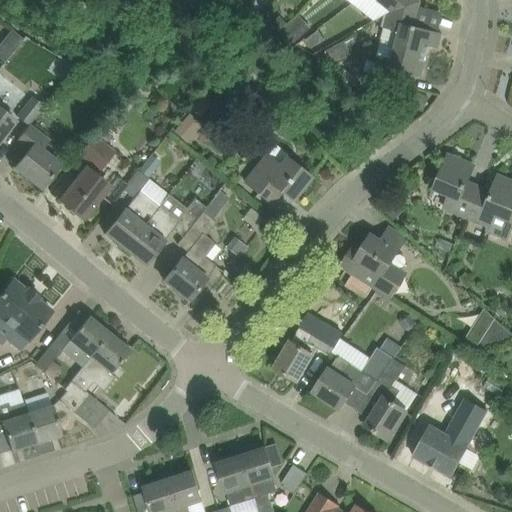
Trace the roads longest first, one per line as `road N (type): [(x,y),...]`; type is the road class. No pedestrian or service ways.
road 1 (residential): [(206,369),(319,229),(440,126),(461,97)]
road 2 (residential): [(455,511),(206,369)]
road 3 (residential): [(206,369),(0,199)]
road 4 (residential): [(105,456),(159,424),(206,369)]
